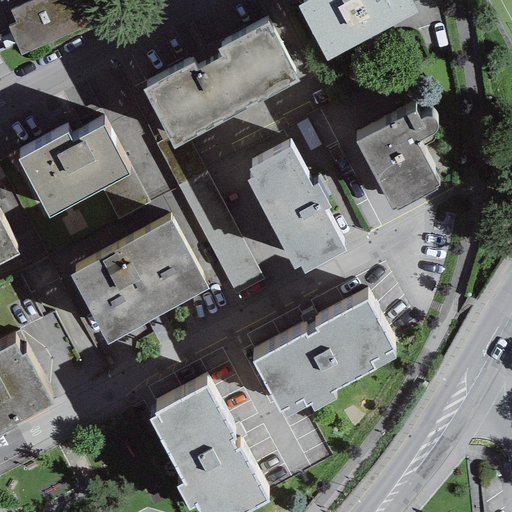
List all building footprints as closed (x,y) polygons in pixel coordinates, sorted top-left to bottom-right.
[(0,0),(0,4),(22,54),(105,19),(96,0),(0,0)] [(413,0),(300,0),(297,2),(327,56),(417,8),(413,0)] [(193,59),(142,86),(173,145),(296,77),(268,19),(217,45),(222,54),(197,67),(193,59)] [(414,107),(356,138),(392,205),(396,203),(398,206),(439,183),(417,138),(431,130),(434,128),(436,126),(437,122),(436,119),(433,114),(429,113),(425,114),(419,117),(414,107)] [(68,129),(17,156),(48,214),(100,186),(117,219),(149,201),(131,166),(128,168),(104,122),(72,138),(68,129)] [(290,143),(248,165),(253,174),(247,177),(293,264),(300,261),(303,269),(345,247),(324,207),(330,203),(317,180),(312,183),(290,143)] [(70,230),(86,224),(81,210),(64,217),(70,230)] [(0,259),(18,250),(0,214),(0,259)] [(171,216),(70,271),(107,339),(208,284),(171,216)] [(214,247),(236,287),(265,271),(243,231),(214,247)] [(305,329),(251,358),(279,408),(282,407),(286,414),(310,401),(313,408),(335,396),(331,389),(395,355),(391,348),(394,346),(367,295),(314,324),(316,327),(307,332),(305,329)] [(14,341),(0,348),(0,428),(52,402),(25,350),(20,352),(14,341)] [(207,382),(154,409),(156,413),(150,416),(183,479),(177,483),(189,505),(195,502),(199,511),(242,511),(269,498),(240,443),(237,445),(233,437),(235,436),(207,382)]
